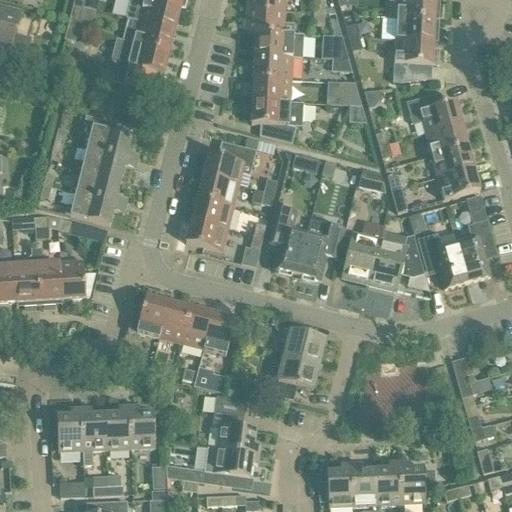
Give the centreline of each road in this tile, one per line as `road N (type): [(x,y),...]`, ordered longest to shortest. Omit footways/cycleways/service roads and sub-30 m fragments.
road 1 (residential): [(511,308),(387,335),(161,276),(149,238),(210,0)]
road 2 (residential): [(511,206),(468,57),(469,0)]
road 3 (residential): [(42,511),(42,364)]
